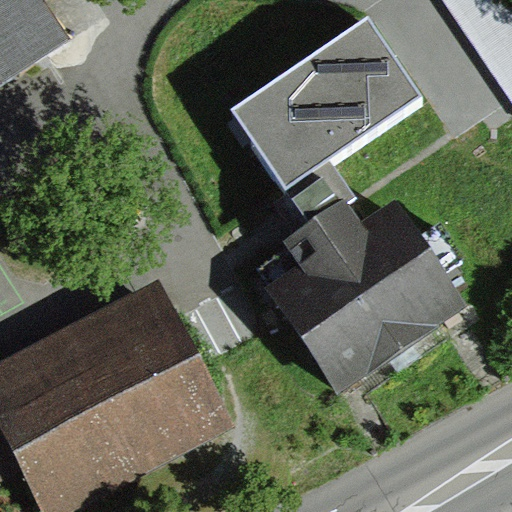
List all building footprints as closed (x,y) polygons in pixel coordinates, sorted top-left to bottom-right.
[(0,0),(0,79),(65,35),(41,0),(0,0)] [(511,0),(451,0),(511,90),(511,0)] [(411,109),(357,32),(229,121),(283,198),(411,109)] [(387,199),(267,271),(340,392),(451,325),(460,320),(387,199)] [(0,480),(8,476),(27,511),(60,511),(227,426),(154,286),(0,365),(0,480)]
